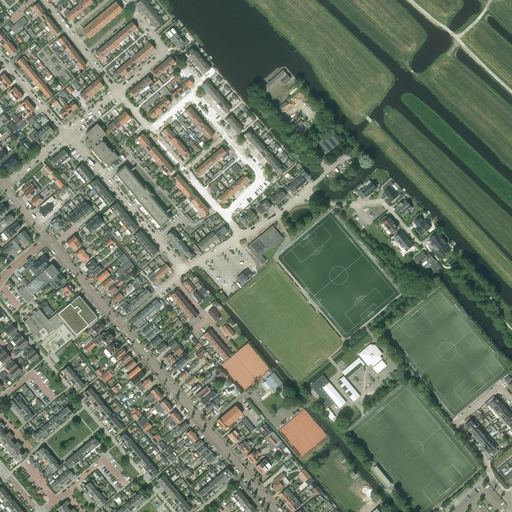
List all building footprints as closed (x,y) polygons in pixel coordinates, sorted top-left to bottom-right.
[(83,0),(79,4),(83,10),(88,6),(83,0)] [(140,9),(149,2),(148,0),(146,2),(144,0),(140,0),(136,4),(139,7),(138,7),(140,9)] [(149,2),(140,9),(143,11),(142,12),(144,14),(153,7),(152,5),(150,7),(148,4),(150,3),(149,2)] [(31,8),(35,13),(41,8),(37,3),(31,8)] [(113,7),(112,8),(116,14),(120,11),(121,11),(122,10),(116,3),(115,5),(114,6),(113,7)] [(74,8),(79,14),(83,10),(79,4),(74,8)] [(153,7),(144,14),(146,16),(146,17),(148,19),(157,12),(156,10),(154,12),(152,9),(154,8),(153,7)] [(35,13),(39,17),(44,13),(41,8),(35,13)] [(69,12),(74,18),(79,14),(74,8),(69,12)] [(108,12),(106,13),(111,18),(115,15),(116,16),(117,15),(116,14),(112,8),(111,8),(110,9),(109,10),(108,12)] [(68,10),(63,15),(64,16),(69,22),(74,18),(69,12),(68,10)] [(104,15),(101,17),(106,23),(110,19),(111,20),(112,19),(111,18),(106,13),(106,12),(103,14),(104,15)] [(157,12),(148,19),(150,21),(152,24),(161,16),(159,15),(158,16),(156,14),(158,13),(157,12)] [(39,17),(37,19),(40,24),(42,22),(48,18),(44,13),(39,17)] [(161,16),(152,24),(154,26),(156,29),(163,23),(160,19),(162,18),(161,16)] [(98,20),(96,21),(101,27),(105,24),(107,23),(106,23),(101,17),(100,17),(99,18),(99,19),(98,20)] [(42,22),(43,23),(42,23),(45,27),(46,27),(52,22),(48,18),(42,22)] [(94,24),(91,26),(96,31),(100,28),(100,29),(101,28),(101,27),(96,21),(93,23),(94,24)] [(46,27),(50,32),(56,27),(52,22),(46,27)] [(127,26),(132,32),(137,28),(132,22),(127,26)] [(82,30),(83,32),(89,38),(91,36),(90,36),(95,32),(95,33),(96,32),(96,31),(91,26),(89,24),(82,30)] [(166,33),(170,38),(177,33),(173,28),(175,26),(173,24),(166,29),(168,31),(166,33)] [(122,30),(128,36),(132,32),(127,26),(122,30)] [(59,32),(56,27),(50,32),(54,37),(59,32)] [(118,34),(123,40),(128,36),(122,30),(118,34)] [(177,33),(170,38),(174,43),(180,38),(177,33)] [(113,38),(118,44),(123,40),(118,34),(113,38)] [(7,35),(0,40),(0,43),(3,46),(9,41),(11,40),(7,35)] [(57,41),(61,46),(67,41),(63,36),(57,41)] [(108,42),(114,48),(118,44),(113,38),(108,42)] [(184,42),(180,38),(174,43),(178,48),(180,46),(182,49),(188,43),(186,41),(184,42)] [(9,41),(3,46),(6,51),(12,46),(9,41)] [(61,46),(64,50),(70,46),(67,41),(61,46)] [(104,45),(109,52),(114,48),(108,42),(104,45)] [(34,43),(28,48),(31,52),(37,47),(34,43)] [(145,47),(150,53),(155,49),(149,43),(145,47)] [(99,49),(105,56),(109,52),(104,45),(99,49)] [(17,51),(12,46),(6,51),(11,56),(17,51)] [(64,50),(68,55),(74,51),(70,46),(64,50)] [(140,51),(145,57),(150,53),(145,47),(140,51)] [(193,47),(185,53),(189,58),(196,52),(193,47)] [(100,60),(105,56),(99,49),(95,53),(100,60)] [(74,51),(68,55),(72,60),(78,55),(74,51)] [(135,55),(141,61),(145,57),(140,51),(135,55)] [(196,52),(189,58),(193,62),(200,56),(196,52)] [(78,55),(72,60),(74,63),(72,65),(73,65),(74,67),(76,65),(82,60),(78,55)] [(131,59),(136,65),(141,61),(135,55),(131,59)] [(21,66),(25,62),(27,61),(23,56),(17,62),(21,66)] [(200,56),(193,62),(196,66),(203,60),(200,56)] [(166,61),(170,66),(175,62),(170,57),(166,61)] [(126,63),(132,69),(136,65),(131,59),(126,63)] [(82,60),(76,65),(79,70),(85,65),(82,60)] [(203,60),(196,66),(200,70),(207,64),(203,60)] [(161,64),(166,70),(170,66),(166,61),(161,64)] [(29,67),(25,62),(21,66),(25,71),(29,67)] [(122,66),(127,72),(132,69),(126,63),(122,66)] [(157,68),(161,74),(166,70),(161,64),(157,68)] [(207,64),(200,70),(203,74),(211,68),(207,64)] [(29,67),(25,71),(28,75),(33,71),(33,72),(35,70),(31,65),(29,67)] [(115,68),(122,77),(127,72),(122,66),(117,70),(115,68)] [(118,81),(122,77),(115,68),(113,70),(115,72),(112,74),(118,81)] [(152,72),(157,78),(161,74),(157,68),(152,72)] [(191,73),(186,68),(182,71),(187,77),(191,73)] [(282,70),(263,87),(267,92),(280,80),(286,75),(282,70)] [(28,75),(32,80),(37,76),(33,72),(33,71),(28,75)] [(286,75),(280,80),(284,85),(290,79),(286,75)] [(32,80),(36,85),(41,81),(37,76),(32,80)] [(147,76),(143,80),(148,85),(150,88),(154,84),(152,81),(147,76)] [(182,80),(189,88),(193,84),(189,79),(187,80),(185,78),(182,80)] [(11,84),(7,79),(2,83),(5,86),(3,88),(5,89),(11,84)] [(93,83),(99,91),(98,90),(100,88),(101,89),(104,87),(97,79),(93,83)] [(143,80),(138,84),(143,89),(148,85),(143,80)] [(182,85),(180,86),(184,92),(189,88),(182,80),(180,82),(182,85)] [(36,85),(40,89),(44,85),(41,81),(36,85)] [(207,81),(202,86),(205,90),(211,85),(207,81)] [(88,87),(95,94),(94,93),(96,92),(97,93),(99,91),(93,83),(88,87)] [(138,84),(134,87),(139,93),(143,89),(138,84)] [(40,89),(44,94),(48,90),(44,85),(40,89)] [(205,90),(210,95),(215,90),(211,85),(205,90)] [(175,90),(180,96),(184,92),(180,86),(175,90)] [(11,93),(13,97),(19,92),(15,87),(8,93),(9,95),(11,93)] [(84,91),(89,97),(91,96),(92,97),(95,94),(88,87),(84,91)] [(134,87),(129,91),(135,98),(140,94),(139,93),(134,87)] [(66,89),(63,91),(67,96),(71,99),(73,97),(66,89)] [(52,94),(48,90),(44,94),(47,98),(52,94)] [(175,100),(180,96),(175,90),(170,94),(175,100)] [(215,90),(210,95),(213,99),(219,94),(215,90)] [(90,98),(89,97),(84,91),(79,95),(85,101),(87,100),(88,100),(90,98)] [(22,97),(19,92),(13,97),(16,100),(14,101),(16,102),(22,97)] [(213,99),(217,104),(223,99),(219,94),(213,99)] [(160,100),(161,102),(166,107),(171,103),(164,96),(160,100)] [(58,103),(56,100),(54,98),(50,102),(53,107),(58,103)] [(217,104),(221,108),(227,104),(223,99),(217,104)] [(22,106),(25,109),(30,105),(26,100),(19,105),(21,107),(22,106)] [(68,106),(73,111),(77,107),(73,102),(68,106)] [(157,106),(161,111),(166,107),(161,102),(157,106)] [(231,108),(227,104),(221,108),(225,113),(231,108)] [(34,109),(30,105),(25,109),(28,112),(26,113),(27,115),(34,109)] [(64,109),(68,115),(73,111),(68,106),(64,109)] [(152,109),(157,115),(161,111),(157,106),(152,109)] [(190,107),(184,112),(188,117),(194,112),(190,107)] [(63,119),(68,115),(64,109),(59,113),(63,119)] [(152,119),(157,115),(152,109),(148,113),(152,119)] [(120,115),(126,122),(130,118),(124,111),(122,113),(122,114),(120,115)] [(194,112),(188,117),(192,121),(198,117),(194,112)] [(5,125),(11,121),(11,120),(5,113),(2,116),(4,120),(2,122),(5,125)] [(116,119),(122,126),(126,122),(120,115),(117,117),(117,118),(116,119)] [(225,120),(229,124),(235,120),(231,115),(225,120)] [(198,117),(192,121),(196,126),(202,121),(198,117)] [(111,123),(117,130),(122,126),(116,119),(115,118),(113,120),(113,122),(111,123)] [(229,124),(234,129),(239,125),(235,120),(229,124)] [(295,125),(300,131),(303,129),(300,125),(303,123),(301,120),(295,125)] [(10,122),(5,126),(10,132),(16,126),(11,121),(10,122)] [(196,126),(194,127),(198,132),(200,131),(206,126),(202,121),(196,126)] [(109,125),(107,127),(112,133),(112,134),(114,136),(117,134),(119,132),(117,130),(111,123),(111,122),(108,124),(109,125)] [(88,150),(90,152),(91,150),(101,162),(103,161),(108,166),(118,157),(113,151),(113,152),(101,138),(106,134),(97,124),(93,127),(94,128),(90,132),(89,131),(85,134),(88,138),(86,140),(87,141),(86,142),(86,144),(87,146),(89,149),(88,150)] [(42,129),(48,135),(53,131),(47,125),(42,129)] [(239,125),(234,129),(237,134),(243,129),(239,125)] [(16,126),(10,132),(12,134),(15,132),(18,136),(21,133),(22,133),(17,128),(16,126)] [(206,126),(200,131),(204,135),(210,130),(206,126)] [(167,127),(162,131),(166,136),(171,131),(167,127)] [(37,133),(44,140),(46,138),(45,137),(48,135),(42,129),(37,133)] [(249,130),(244,135),(248,139),(253,134),(254,133),(251,129),(249,130)] [(35,130),(28,136),(28,137),(33,142),(35,140),(38,144),(41,141),(41,142),(44,140),(37,133),(35,130)] [(210,130),(204,135),(208,140),(214,135),(210,130)] [(333,130),(319,143),(327,153),(342,141),(333,130)] [(171,131),(166,136),(169,140),(175,136),(171,131)] [(136,139),(140,143),(146,138),(142,134),(136,139)] [(253,134),(248,139),(251,143),(257,139),(253,134)] [(169,140),(174,145),(179,141),(175,136),(169,140)] [(146,138),(140,143),(144,147),(144,148),(150,143),(150,142),(146,138)] [(251,143),(255,148),(261,143),(257,139),(251,143)] [(27,141),(22,145),(28,152),(33,148),(27,141)] [(179,141),(174,145),(178,150),(183,145),(179,141)] [(144,148),(142,150),(146,154),(148,152),(153,147),(150,143),(144,148)] [(255,148),(259,153),(265,148),(261,143),(255,148)] [(183,145),(178,150),(181,154),(187,149),(183,145)] [(221,147),(217,151),(222,157),(224,159),(227,156),(227,154),(226,153),(229,151),(225,146),(222,149),(221,147)] [(265,148),(259,153),(263,157),(269,153),(271,151),(267,146),(265,148)] [(153,147),(148,152),(152,157),(157,151),(153,147)] [(5,148),(0,151),(0,161),(10,153),(5,148)] [(187,149),(181,154),(185,159),(193,153),(190,150),(191,150),(190,148),(189,148),(187,149)] [(59,153),(65,160),(69,156),(63,149),(59,153)] [(157,151),(152,157),(156,161),(162,156),(157,151)] [(213,155),(217,160),(222,157),(217,151),(213,155)] [(55,157),(60,163),(65,160),(59,153),(55,157)] [(263,157),(268,163),(273,157),(269,153),(263,157)] [(208,159),(213,164),(217,160),(213,155),(208,159)] [(162,156),(156,161),(160,166),(166,161),(162,156)] [(12,157),(2,166),(7,172),(17,162),(12,157)] [(56,167),(60,163),(55,157),(51,160),(56,167)] [(273,157),(268,163),(272,167),(277,162),(273,157)] [(204,163),(208,168),(213,164),(208,159),(204,163)] [(166,161),(160,166),(164,170),(170,165),(166,161)] [(277,162),(272,167),(275,171),(281,166),(277,162)] [(199,167),(204,172),(208,168),(204,163),(199,167)] [(75,170),(78,174),(85,168),(82,164),(75,170)] [(134,199),(136,202),(138,204),(139,204),(144,209),(148,213),(148,214),(153,220),(153,219),(157,224),(156,224),(159,227),(170,218),(126,165),(115,175),(118,178),(121,182),(126,188),(127,188),(130,192),(130,193),(135,198),(134,199)] [(170,165),(164,170),(168,175),(174,170),(170,165)] [(48,166),(44,170),(48,175),(52,171),(48,166)] [(281,166),(275,171),(279,176),(285,171),(281,166)] [(199,176),(204,172),(199,167),(194,171),(199,176)] [(85,168),(78,174),(82,178),(89,172),(85,168)] [(53,171),(50,173),(55,180),(59,177),(53,171)] [(89,172),(82,178),(85,182),(92,177),(89,172)] [(300,176),(296,180),(301,186),(306,182),(304,180),(306,178),(301,173),(299,175),(300,176)] [(172,180),(175,184),(182,179),(178,174),(172,180)] [(240,178),(245,184),(249,180),(245,174),(240,178)] [(59,178),(54,182),(60,189),(65,185),(59,178)] [(236,182),(240,188),(245,184),(240,178),(236,182)] [(25,186),(22,189),(25,194),(36,184),(31,179),(24,185),(25,186)] [(96,179),(89,184),(93,189),(99,183),(96,179)] [(182,179),(175,184),(179,189),(185,183),(182,179)] [(229,184),(236,191),(240,188),(236,182),(233,180),(229,184)] [(291,184),(296,190),(301,186),(296,180),(291,184)] [(361,190),(357,193),(359,195),(363,192),(367,197),(371,193),(371,194),(373,192),(373,191),(377,188),(372,182),(371,182),(369,180),(365,184),(367,186),(362,191),(361,190)] [(388,188),(384,192),(391,201),(398,196),(391,187),(393,184),(391,181),(386,186),(388,188)] [(99,183),(93,189),(96,193),(103,187),(99,183)] [(185,183),(179,189),(183,193),(189,187),(185,183)] [(36,184),(25,194),(29,198),(32,195),(33,197),(41,190),(36,184)] [(229,188),(227,190),(231,195),(236,191),(229,184),(227,185),(229,188)] [(282,187),(286,192),(288,191),(291,194),(296,190),(291,184),(287,188),(284,185),(282,187)] [(103,187),(96,193),(100,197),(106,191),(103,187)] [(189,187),(183,193),(187,197),(193,192),(189,187)] [(275,193),(276,194),(281,200),(286,196),(284,194),(286,192),(282,187),(275,193)] [(42,196),(45,194),(49,191),(47,188),(31,201),(33,203),(33,204),(34,205),(35,205),(35,206),(42,200),(39,196),(41,195),(42,196)] [(221,191),(227,199),(231,195),(227,190),(225,188),(221,191)] [(106,191),(100,197),(103,201),(110,196),(106,191)] [(218,198),(222,203),(227,199),(221,191),(220,192),(222,194),(218,198)] [(193,192),(187,197),(190,201),(197,196),(193,192)] [(267,197),(272,203),(274,201),(276,204),(281,200),(276,194),(271,198),(269,195),(267,197)] [(42,208),(39,211),(44,217),(53,210),(49,205),(55,200),(52,196),(40,206),(42,208)] [(110,196),(103,201),(107,205),(114,200),(110,196)] [(190,201),(195,206),(201,201),(197,196),(190,201)] [(265,201),(261,204),(266,210),(271,206),(269,205),(272,203),(267,197),(264,199),(265,201)] [(84,202),(81,204),(88,212),(90,210),(92,208),(85,201),(84,202)] [(201,201),(195,206),(199,211),(205,206),(201,201)] [(409,211),(412,208),(406,201),(402,204),(401,203),(399,205),(400,207),(399,208),(404,214),(405,213),(407,214),(409,212),(409,211)] [(109,208),(113,212),(120,207),(116,203),(109,208)] [(81,204),(77,208),(84,215),(88,212),(81,204)] [(251,207),(256,213),(258,211),(261,215),(266,210),(261,204),(256,208),(254,205),(251,207)] [(205,206),(199,211),(203,215),(209,210),(205,206)] [(120,207),(113,212),(116,217),(123,211),(120,207)] [(248,212),(246,215),(251,221),(256,217),(254,215),(256,213),(251,207),(247,211),(248,212)] [(77,208),(73,211),(79,219),(84,215),(77,208)] [(73,211),(68,215),(75,223),(79,219),(73,211)] [(116,217),(120,221),(127,215),(123,211),(116,217)] [(10,214),(2,220),(0,222),(2,224),(6,221),(8,224),(14,219),(10,214)] [(96,216),(92,219),(99,227),(102,224),(104,222),(97,215),(96,216)] [(124,225),(131,220),(127,215),(120,221),(124,225)] [(246,225),(251,221),(246,215),(241,218),(240,216),(237,219),(242,224),(244,222),(246,225)] [(385,216),(379,221),(382,224),(383,223),(391,233),(398,227),(390,218),(388,219),(385,216)] [(54,226),(57,230),(61,227),(66,223),(62,219),(60,221),(57,217),(50,223),(51,223),(50,224),(50,225),(51,226),(52,226),(53,226),(54,226)] [(429,226),(430,225),(429,224),(429,223),(428,222),(427,223),(425,221),(424,222),(420,217),(414,222),(418,227),(416,229),(422,235),(431,228),(429,226)] [(92,219),(88,223),(94,230),(99,227),(92,219)] [(131,220),(124,225),(127,229),(134,224),(131,220)] [(16,221),(3,232),(8,239),(16,232),(16,231),(21,227),(20,226),(21,226),(18,223),(16,221)] [(221,223),(216,227),(218,229),(224,235),(228,231),(226,228),(228,227),(224,222),(222,224),(221,223)] [(88,223),(84,226),(91,233),(94,230),(88,223)] [(134,224),(127,229),(130,233),(137,227),(134,224)] [(216,226),(211,231),(212,232),(212,231),(213,233),(217,238),(218,240),(224,235),(218,229),(216,227),(216,226)] [(262,264),(266,261),(262,256),(283,238),(272,226),(247,247),(262,264)] [(23,230),(4,247),(1,249),(5,254),(13,247),(15,251),(20,247),(18,244),(22,241),(24,244),(30,239),(26,234),(27,232),(24,230),(23,230)] [(133,236),(137,241),(144,235),(140,230),(133,236)] [(172,230),(166,236),(171,241),(176,235),(172,230)] [(212,232),(207,236),(212,242),(217,238),(213,233),(212,231),(212,232)] [(407,251),(413,246),(402,232),(395,238),(401,244),(400,245),(402,248),(403,247),(407,251)] [(442,256),(444,255),(445,255),(445,256),(446,256),(446,255),(447,255),(448,254),(448,253),(448,252),(447,252),(449,250),(446,247),(448,245),(440,237),(441,236),(438,232),(430,239),(433,242),(432,244),(442,256)] [(76,234),(66,242),(70,247),(78,240),(80,239),(76,234)] [(144,235),(137,241),(140,245),(147,239),(144,235)] [(176,235),(171,241),(175,245),(181,240),(176,235)] [(207,236),(202,240),(208,246),(212,242),(207,236)] [(110,239),(104,244),(107,247),(112,243),(113,242),(111,240),(110,239)] [(147,239),(140,245),(144,249),(151,243),(147,239)] [(181,240),(175,245),(179,250),(185,245),(182,242),(184,241),(182,239),(181,240)] [(78,240),(70,247),(73,251),(81,244),(78,240)] [(197,244),(202,251),(208,246),(202,240),(197,244)] [(151,243),(144,249),(147,253),(154,247),(151,243)] [(185,245),(179,250),(183,255),(189,250),(185,245)] [(78,256),(80,258),(87,252),(91,248),(89,246),(86,249),(87,250),(86,251),(82,247),(76,253),(76,254),(76,255),(77,256),(78,256)] [(154,247),(147,253),(151,257),(158,251),(154,247)] [(87,252),(80,258),(82,260),(82,261),(83,262),(84,262),(84,263),(91,257),(87,254),(89,252),(90,253),(93,250),(91,248),(87,252)] [(118,249),(114,253),(119,259),(123,255),(118,249)] [(189,250),(183,255),(187,259),(193,254),(189,250)] [(423,252),(414,260),(419,266),(421,264),(423,267),(430,261),(433,259),(434,258),(430,254),(429,254),(427,256),(423,252)] [(44,255),(38,260),(44,268),(48,265),(46,262),(48,260),(44,255)] [(93,259),(86,265),(87,267),(87,268),(88,270),(89,269),(89,270),(96,264),(94,262),(96,261),(100,258),(98,255),(93,259)] [(33,266),(30,269),(36,276),(39,274),(43,271),(42,270),(44,268),(38,260),(32,265),(33,266)] [(110,277),(101,284),(106,289),(113,283),(113,284),(117,280),(118,282),(121,279),(123,277),(126,275),(135,267),(129,260),(129,261),(124,265),(110,277)] [(23,287),(31,296),(33,298),(31,296),(33,295),(50,280),(58,274),(51,264),(43,271),(39,274),(36,276),(28,283),(24,286),(23,287)] [(160,269),(164,274),(170,269),(166,264),(160,269)] [(99,265),(91,271),(95,276),(102,269),(99,265)] [(97,278),(96,278),(98,280),(98,281),(98,282),(99,282),(100,282),(100,283),(100,282),(107,277),(105,275),(105,274),(108,272),(109,273),(112,270),(111,269),(109,267),(106,270),(97,278)] [(154,274),(159,278),(164,274),(160,269),(154,274)] [(247,270),(237,278),(242,284),(252,276),(247,270)] [(58,274),(50,280),(53,283),(52,284),(56,289),(58,287),(65,281),(65,280),(63,277),(63,278),(61,275),(60,276),(58,274)] [(131,282),(136,288),(140,285),(139,285),(143,282),(144,283),(146,281),(140,275),(140,274),(137,277),(131,282)] [(153,283),(159,278),(154,274),(149,278),(153,283)] [(24,278),(20,281),(24,286),(28,283),(24,278)] [(117,283),(108,290),(109,292),(109,293),(109,294),(110,295),(111,295),(112,296),(118,290),(115,287),(118,285),(123,282),(121,279),(118,282),(117,283)] [(188,280),(184,283),(190,290),(191,292),(194,289),(193,288),(194,287),(188,280)] [(68,296),(70,299),(74,295),(72,293),(74,291),(68,284),(63,289),(65,292),(65,293),(65,294),(67,296),(68,296)] [(22,285),(16,290),(27,303),(33,298),(31,296),(23,287),(22,285)] [(201,299),(203,301),(209,296),(202,287),(193,294),(199,301),(201,299)] [(140,290),(147,298),(151,294),(146,289),(144,291),(142,288),(140,290)] [(141,293),(138,295),(143,301),(147,298),(140,290),(139,291),(141,293)] [(177,290),(170,296),(173,300),(181,294),(177,290)] [(113,298),(117,302),(125,295),(123,293),(121,295),(119,292),(113,298)] [(181,294),(173,300),(177,304),(184,298),(181,294)] [(98,319),(87,307),(86,305),(82,301),(83,301),(78,295),(48,320),(37,308),(38,309),(35,312),(34,310),(31,313),(33,314),(30,317),(28,315),(26,317),(27,319),(24,322),(23,320),(22,320),(35,335),(43,328),(48,334),(55,329),(55,330),(56,330),(61,325),(60,324),(62,323),(75,338),(98,319)] [(132,296),(139,304),(143,301),(138,295),(136,297),(134,295),(132,296)] [(131,302),(135,307),(139,304),(132,296),(131,298),(133,300),(131,302)] [(184,298),(177,304),(180,308),(188,302),(184,298)] [(156,300),(152,303),(158,310),(158,311),(160,309),(159,308),(164,304),(161,300),(158,302),(156,300)] [(125,303),(131,311),(135,307),(131,302),(128,304),(126,302),(125,303)] [(188,302),(180,308),(184,313),(191,307),(188,302)] [(120,307),(122,309),(123,309),(122,310),(124,312),(124,311),(127,314),(131,311),(125,303),(120,307)] [(148,306),(152,312),(155,310),(156,312),(158,310),(152,303),(148,306)] [(144,310),(150,317),(152,316),(150,314),(152,312),(148,306),(144,310)] [(191,307),(184,313),(187,317),(195,311),(191,307)] [(208,312),(216,321),(220,317),(218,314),(218,313),(214,308),(208,312)] [(140,313),(144,319),(147,316),(148,318),(150,317),(144,310),(140,313)] [(195,311),(187,317),(191,321),(198,315),(195,311)] [(136,317),(142,324),(144,323),(142,321),(144,319),(140,313),(136,317)] [(136,317),(132,320),(134,323),(133,323),(135,325),(136,325),(138,327),(139,327),(140,325),(142,324),(136,317)] [(100,322),(89,331),(91,333),(93,331),(92,330),(93,329),(97,333),(105,327),(104,326),(104,325),(103,323),(102,324),(100,322)] [(152,323),(142,332),(145,336),(156,327),(152,323)] [(10,335),(11,337),(17,332),(15,330),(16,330),(12,325),(5,331),(8,336),(10,335)] [(230,338),(235,334),(228,327),(227,327),(225,325),(222,328),(224,331),(230,338)] [(156,327),(145,336),(147,338),(147,339),(149,340),(156,334),(155,333),(159,329),(157,326),(156,327)] [(210,329),(203,335),(206,339),(214,333),(210,329)] [(12,340),(16,345),(23,338),(20,334),(19,335),(17,332),(11,337),(13,339),(12,340)] [(107,344),(114,338),(109,332),(106,334),(105,333),(104,334),(103,332),(99,335),(100,335),(94,340),(97,344),(102,340),(104,342),(105,341),(107,344)] [(161,334),(151,342),(154,346),(162,340),(160,338),(164,334),(162,332),(161,334)] [(214,333),(206,339),(210,343),(217,337),(214,333)] [(93,339),(91,336),(83,343),(85,345),(93,339)] [(217,337),(210,343),(213,348),(221,342),(217,337)] [(23,338),(16,345),(20,349),(21,348),(22,351),(28,346),(26,344),(27,343),(23,338)] [(174,340),(168,345),(172,349),(178,344),(174,340)] [(70,341),(55,354),(57,356),(72,343),(70,341)] [(92,341),(83,348),(87,353),(95,345),(92,341)] [(111,355),(115,352),(121,346),(118,343),(117,344),(115,341),(106,348),(108,351),(108,352),(109,352),(111,355)] [(160,353),(167,347),(163,342),(156,349),(157,350),(156,351),(158,353),(159,352),(160,353)] [(221,342),(213,348),(217,352),(224,346),(221,342)] [(360,356),(342,372),(348,378),(366,363),(368,365),(371,363),(373,366),(382,359),(380,356),(382,354),(375,345),(370,344),(358,354),(360,356)] [(177,358),(175,355),(180,351),(181,352),(183,350),(179,345),(173,350),(175,353),(172,355),(170,354),(165,359),(168,362),(167,364),(168,365),(169,364),(170,365),(177,358)] [(23,354),(27,358),(35,352),(31,347),(30,348),(28,346),(22,351),(24,353),(23,354)] [(224,346),(217,352),(220,356),(228,350),(224,346)] [(123,348),(114,356),(112,357),(116,361),(120,358),(126,353),(123,348)] [(228,350),(220,356),(224,360),(231,354),(228,350)] [(35,352),(27,358),(31,363),(32,362),(34,364),(39,359),(38,357),(38,356),(35,352)] [(6,353),(0,357),(0,361),(2,364),(3,363),(5,365),(11,360),(9,358),(10,357),(6,353)] [(121,360),(123,363),(124,364),(131,358),(128,354),(121,360)] [(97,355),(91,361),(89,362),(92,365),(93,364),(97,361),(96,359),(98,357),(97,355)] [(183,357),(172,367),(175,371),(187,362),(183,357)] [(205,365),(207,368),(214,362),(212,359),(205,365)] [(6,368),(9,373),(17,366),(13,362),(11,360),(5,365),(7,367),(6,368)] [(136,364),(133,360),(122,369),(123,371),(126,369),(128,371),(136,364)] [(103,365),(95,371),(100,376),(104,373),(102,371),(105,368),(103,365)] [(17,366),(9,373),(13,377),(14,376),(16,378),(22,373),(20,371),(21,371),(17,366)] [(62,371),(66,376),(72,371),(76,369),(74,367),(71,370),(68,366),(62,371)] [(128,374),(127,375),(126,376),(127,378),(129,377),(130,378),(133,376),(134,376),(141,370),(138,366),(128,374)] [(215,373),(217,376),(223,372),(218,366),(215,369),(217,371),(215,373)] [(189,371),(191,369),(190,367),(179,376),(182,380),(188,375),(187,373),(189,371)] [(66,376),(70,380),(76,375),(77,376),(80,374),(78,372),(75,375),(72,371),(66,376)] [(108,371),(100,377),(105,382),(112,376),(108,371)] [(145,375),(142,371),(129,382),(132,387),(140,381),(139,380),(145,375)] [(227,376),(223,372),(217,376),(217,377),(220,381),(227,376)] [(273,373),(266,379),(271,386),(270,387),(272,390),(273,391),(277,387),(278,389),(283,385),(283,384),(274,373),(273,373)] [(196,374),(185,383),(188,387),(194,382),(197,380),(196,378),(198,377),(196,374)] [(76,375),(70,380),(74,385),(76,383),(80,380),(81,381),(84,378),(83,377),(79,379),(77,376),(76,375)] [(323,375),(311,385),(330,407),(335,402),(340,408),(346,402),(329,383),(328,381),(323,375)] [(392,375),(387,379),(392,384),(396,380),(392,375)] [(337,382),(339,384),(354,401),(360,396),(344,376),(337,382)] [(136,386),(134,388),(138,392),(144,387),(145,389),(152,383),(148,378),(141,384),(140,383),(136,386)] [(227,378),(223,382),(228,387),(232,383),(227,378)] [(203,379),(190,389),(194,394),(201,388),(199,385),(202,383),(204,381),(203,379)] [(83,384),(81,381),(80,380),(76,383),(74,385),(78,390),(84,385),(85,386),(88,383),(87,382),(83,384)] [(283,385),(278,389),(280,392),(281,392),(282,392),(283,391),(286,388),(283,384),(283,385)] [(231,385),(225,390),(229,395),(235,389),(231,385)] [(206,386),(195,395),(199,399),(203,396),(204,397),(209,392),(209,391),(210,390),(206,386)] [(150,392),(145,397),(148,401),(149,400),(159,392),(156,387),(150,392)] [(84,393),(88,398),(94,393),(90,388),(84,393)] [(212,391),(200,401),(204,405),(216,395),(212,391)] [(159,392),(149,400),(151,402),(151,403),(155,399),(157,401),(163,396),(159,392)] [(17,395),(11,401),(15,406),(24,398),(22,396),(20,393),(17,395)] [(88,398),(92,403),(98,398),(94,393),(88,398)] [(128,401),(127,402),(128,404),(130,406),(131,405),(140,397),(137,393),(128,401)] [(493,396),(484,404),(487,407),(489,405),(492,409),(501,402),(497,398),(496,399),(493,396)] [(24,398),(15,406),(19,411),(26,405),(28,403),(26,401),(24,398)] [(98,398),(92,403),(96,408),(102,403),(98,398)] [(214,400),(205,407),(209,411),(215,406),(217,409),(220,407),(217,404),(220,401),(217,398),(214,400)] [(158,410),(156,411),(158,413),(159,412),(169,403),(168,401),(167,400),(166,400),(166,399),(160,404),(158,406),(160,409),(158,410)] [(501,402),(492,409),(496,413),(504,406),(501,402)] [(102,403),(96,408),(100,413),(106,408),(102,403)] [(169,403),(159,412),(161,413),(162,412),(164,414),(167,412),(173,407),(172,407),(172,406),(171,405),(169,403)] [(26,405),(19,411),(23,415),(32,408),(30,406),(28,408),(26,405)] [(60,408),(67,417),(72,413),(67,406),(64,409),(62,406),(60,408)] [(220,418),(217,421),(224,429),(228,426),(242,414),(235,406),(221,418),(220,418)] [(504,406),(496,413),(499,417),(508,410),(504,406)] [(32,408),(23,415),(28,421),(31,418),(34,415),(32,412),(34,410),(32,408)] [(60,412),(57,415),(62,421),(67,417),(60,408),(58,410),(60,412)] [(106,408),(100,413),(104,417),(110,412),(106,408)] [(329,417),(333,413),(328,408),(324,411),(329,417)] [(166,420),(169,423),(179,415),(177,413),(177,412),(176,411),(175,410),(169,415),(171,417),(166,420)] [(508,410),(499,417),(503,422),(511,414),(508,410)] [(110,412),(104,417),(108,422),(114,417),(110,412)] [(141,417),(137,412),(132,416),(136,420),(141,417)] [(511,415),(511,414),(503,422),(506,426),(511,420),(511,415)] [(50,416),(57,425),(62,421),(57,415),(54,417),(52,415),(50,416)] [(179,415),(169,423),(171,426),(175,422),(176,424),(182,419),(182,418),(182,417),(181,416),(180,417),(179,415)] [(50,421),(47,423),(52,429),(57,425),(50,416),(48,418),(50,421)] [(122,427),(114,417),(108,422),(116,432),(122,427)] [(465,425),(469,429),(477,422),(475,423),(469,417),(464,421),(466,424),(465,425)] [(141,418),(137,421),(141,426),(145,423),(141,418)] [(188,426),(185,422),(178,428),(180,430),(177,433),(178,434),(188,426)] [(477,422),(469,429),(472,433),(481,426),(477,422)] [(40,425),(47,433),(52,429),(47,423),(45,425),(42,423),(40,425)] [(146,423),(141,427),(146,432),(150,428),(146,423)] [(265,424),(258,430),(261,433),(263,431),(266,429),(268,427),(265,424)] [(40,429),(37,431),(43,438),(47,433),(40,425),(38,426),(40,429)] [(481,426),(472,433),(476,437),(482,432),(482,431),(484,430),(481,426)] [(266,429),(263,431),(266,435),(269,432),(270,433),(272,432),(272,431),(268,427),(266,429)] [(237,440),(239,443),(245,438),(243,435),(239,438),(237,435),(238,434),(234,429),(228,435),(234,442),(237,440)] [(183,440),(185,442),(195,434),(191,430),(185,434),(187,437),(183,440)] [(38,442),(43,438),(37,431),(35,433),(33,431),(30,433),(38,442)] [(272,436),(269,438),(271,442),(275,439),(277,437),(278,436),(273,431),(272,431),(272,432),(270,433),(272,436)] [(3,432),(0,435),(0,441),(1,443),(11,435),(9,432),(5,435),(3,432)] [(482,432),(476,437),(479,441),(486,436),(482,432)] [(119,438),(122,443),(128,438),(125,433),(119,438)] [(195,434),(185,442),(182,444),(184,446),(191,441),(192,443),(198,438),(195,434)] [(486,436),(479,441),(482,446),(491,438),(488,434),(486,436)] [(11,435),(1,443),(5,448),(11,442),(10,440),(13,437),(11,435)] [(275,439),(271,442),(274,445),(275,445),(276,447),(281,443),(282,442),(278,436),(277,437),(275,439)] [(89,442),(94,448),(99,444),(94,437),(89,442)] [(128,438),(122,443),(127,448),(133,443),(128,438)] [(491,438),(482,446),(486,450),(495,442),(491,438)] [(193,446),(195,448),(196,450),(203,444),(200,440),(193,446)] [(238,446),(241,450),(250,442),(249,440),(246,443),(244,441),(238,446)] [(11,442),(5,448),(9,453),(19,445),(17,442),(14,445),(11,442)] [(84,446),(89,452),(94,448),(89,442),(84,446)] [(250,442),(241,450),(244,453),(250,448),(248,446),(251,443),(250,442)] [(274,445),(271,442),(267,445),(272,450),(276,447),(275,445),(274,445)] [(281,443),(276,447),(278,449),(277,449),(280,452),(285,448),(286,448),(286,447),(282,442),(281,443)] [(495,442),(486,450),(490,454),(491,453),(493,455),(499,451),(496,448),(498,447),(495,442)] [(127,448),(131,453),(137,448),(133,443),(127,448)] [(19,445),(9,453),(13,458),(20,452),(18,450),(21,447),(19,445)] [(174,450),(169,445),(164,449),(169,454),(174,450)] [(195,453),(198,457),(207,449),(204,445),(195,453)] [(37,456),(39,458),(48,451),(43,446),(37,451),(40,454),(37,456)] [(79,450),(85,456),(89,452),(84,446),(79,450)] [(285,448),(280,452),(281,453),(282,455),(285,458),(290,454),(290,453),(291,453),(286,447),(286,448),(285,448)] [(137,448),(131,453),(135,457),(141,452),(137,448)] [(76,456),(80,460),(85,456),(79,450),(74,454),(76,456)] [(211,454),(208,450),(201,456),(203,458),(200,460),(202,462),(211,454)] [(48,451),(39,458),(41,461),(43,459),(45,461),(52,456),(48,451)] [(190,454),(187,451),(180,456),(183,460),(190,454)] [(247,456),(250,460),(259,452),(257,451),(254,453),(253,451),(247,456)] [(20,452),(13,458),(18,463),(27,455),(25,452),(22,455),(20,452)] [(141,452),(135,457),(139,462),(145,457),(141,452)] [(259,452),(250,460),(253,464),(259,459),(257,456),(260,454),(259,452)] [(70,458),(75,464),(80,460),(76,456),(74,454),(70,458)] [(205,460),(207,462),(203,466),(205,468),(208,464),(215,458),(212,454),(205,460)] [(45,466),(47,468),(56,461),(52,456),(45,461),(48,464),(45,466)] [(145,457),(139,462),(143,467),(149,462),(145,457)] [(65,462),(67,465),(70,468),(75,464),(70,458),(65,462)] [(255,467),(258,470),(268,463),(266,461),(265,459),(255,467)] [(284,465),(284,466),(287,469),(294,463),(291,459),(284,465)] [(56,461),(47,468),(49,470),(51,468),(54,471),(60,466),(56,461)] [(149,462),(143,467),(147,472),(153,467),(149,462)] [(193,463),(182,472),(186,476),(187,476),(191,472),(192,471),(190,468),(194,465),(193,463)] [(268,463),(258,470),(262,474),(271,466),(272,465),(272,464),(271,463),(269,464),(268,463)] [(153,467),(147,472),(151,477),(157,472),(153,467)] [(222,472),(228,479),(232,475),(227,468),(222,472)] [(64,473),(69,479),(74,475),(68,469),(64,473)] [(217,476),(223,483),(228,479),(222,472),(217,476)] [(302,476),(301,476),(301,477),(303,479),(305,481),(308,479),(310,477),(310,476),(307,472),(306,472),(304,474),(302,476)] [(59,477),(64,483),(69,479),(64,473),(59,477)] [(280,479),(272,486),(277,492),(287,484),(283,479),(285,477),(282,473),(278,477),(280,479)] [(156,480),(161,485),(167,480),(161,474),(157,477),(158,479),(156,480)] [(212,481),(218,487),(223,483),(217,476),(212,481)] [(54,481),(60,487),(64,483),(59,477),(54,481)] [(92,479),(83,487),(88,492),(96,485),(92,479)] [(167,480),(161,485),(165,490),(171,485),(167,480)] [(55,491),(60,487),(54,481),(50,485),(55,491)] [(208,485),(213,491),(218,487),(212,481),(208,485)] [(96,485),(88,492),(92,497),(98,492),(96,489),(98,487),(96,485)] [(171,485),(165,490),(169,495),(175,490),(171,485)] [(203,489),(208,495),(213,491),(208,485),(203,489)] [(318,485),(312,490),(317,495),(322,491),(318,485)] [(233,496),(237,501),(243,496),(240,491),(242,489),(239,486),(237,488),(239,491),(233,496)] [(288,488),(279,495),(284,500),(292,493),(288,488)] [(203,499),(208,495),(203,489),(198,493),(203,499)] [(175,490),(169,495),(173,500),(179,495),(175,490)] [(6,492),(0,496),(0,498),(3,502),(10,496),(6,492)] [(98,492),(92,497),(96,502),(105,494),(103,492),(100,494),(98,492)] [(139,502),(140,503),(144,499),(139,493),(137,495),(134,492),(132,494),(139,502)] [(292,493),(284,500),(287,504),(295,497),(292,493)] [(105,494),(96,502),(100,507),(106,501),(104,499),(107,496),(105,494)] [(132,499),(129,501),(135,507),(140,503),(139,502),(132,494),(130,496),(132,499)] [(179,495),(173,500),(177,505),(183,499),(179,495)] [(10,496),(3,502),(7,507),(14,501),(10,496)] [(243,496),(237,501),(241,506),(245,502),(247,500),(243,496)] [(295,497),(287,504),(290,508),(298,501),(295,497)] [(183,499),(177,505),(181,509),(187,504),(183,499)] [(245,502),(241,506),(245,510),(251,505),(247,500),(245,502)] [(14,501),(7,507),(11,511),(18,506),(14,501)] [(67,501),(57,509),(59,511),(64,511),(68,509),(66,506),(69,503),(67,501)] [(123,502),(130,511),(135,507),(129,501),(127,503),(125,501),(123,502)] [(298,501),(290,508),(293,511),(301,504),(298,501)] [(122,507),(120,509),(122,511),(128,511),(130,511),(123,502),(120,504),(122,507)]
